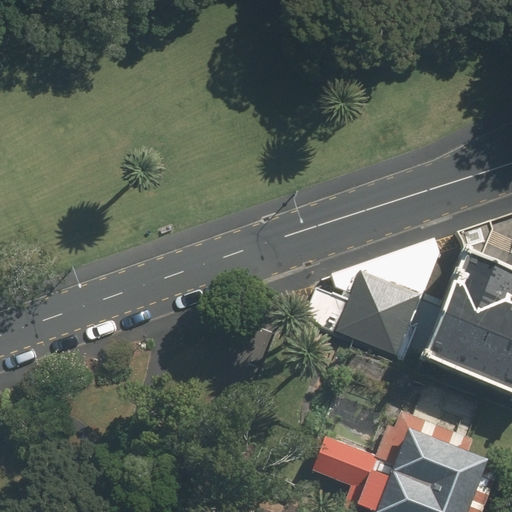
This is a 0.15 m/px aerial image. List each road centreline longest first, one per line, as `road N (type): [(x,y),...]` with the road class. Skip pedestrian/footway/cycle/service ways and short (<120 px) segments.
road 1 (secondary): [(0,336),(297,232)]
road 2 (residential): [(184,511),(297,232)]
road 3 (secondary): [(297,232),(511,160)]
